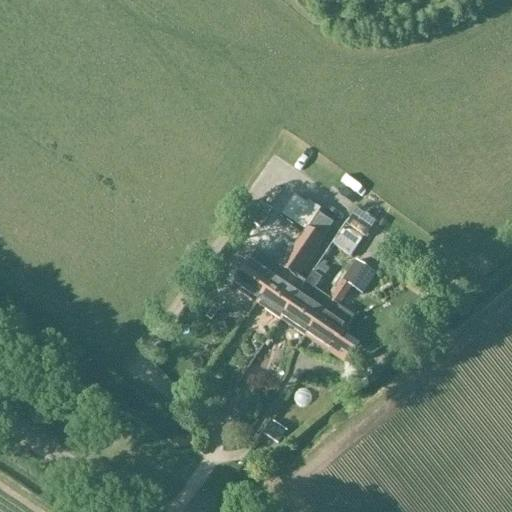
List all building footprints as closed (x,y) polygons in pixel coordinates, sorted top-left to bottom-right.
[(349,228),(367,239),(372,230),(354,219),(349,228)] [(280,321),(305,285),(296,279),(322,242),(307,231),(274,280),(273,280),(256,305),(280,321)] [(256,305),(273,280),(258,270),(273,248),(264,242),(232,289),(233,290),(233,289),(256,305)] [(354,319),(338,308),(351,289),(362,296),(376,276),(356,263),(328,302),(322,313),(305,338),(328,354),(347,367),(356,354),(338,342),(354,319)] [(322,313),(328,302),(313,292),(321,281),(312,275),(305,285),(280,321),(305,338),(322,313)] [(274,423),(282,434),(296,425),(288,414),(274,423)]
